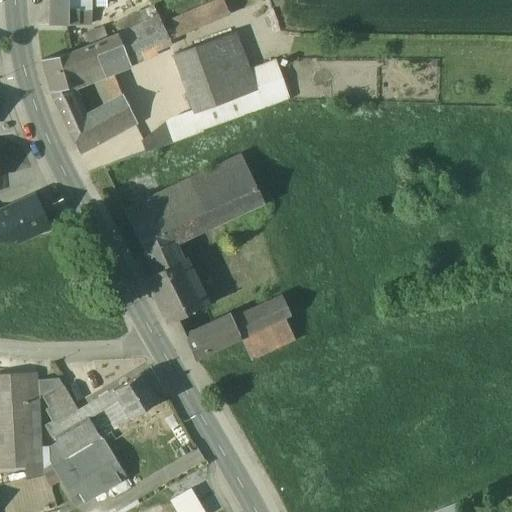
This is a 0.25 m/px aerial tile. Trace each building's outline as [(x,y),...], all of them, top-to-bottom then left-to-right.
[(49,0),(50,10),(78,10),(77,0),(49,0)] [(227,14),(221,0),(219,0),(161,25),(167,38),(227,14)] [(121,32),(157,16),(152,6),(116,22),(121,32)] [(78,10),(50,10),(50,24),(78,24),(78,10)] [(157,16),(117,35),(130,66),(167,38),(161,25),(157,16)] [(233,32),(172,54),(193,112),(194,113),(254,91),(247,71),(233,32)] [(130,66),(117,35),(100,41),(112,72),(130,66)] [(100,41),(72,53),(78,71),(99,63),(108,86),(117,83),(112,72),(100,41)] [(72,53),(41,60),(50,92),(68,87),(81,83),(78,71),(72,53)] [(254,91),(194,113),(193,112),(188,114),(196,135),(202,133),(201,130),(287,99),(273,61),(247,71),(254,91)] [(84,120),(67,129),(78,153),(136,122),(123,99),(117,83),(108,86),(115,104),(84,120)] [(68,87),(50,92),(67,129),(84,120),(68,87)] [(188,114),(167,121),(143,141),(147,152),(196,135),(188,114)] [(241,155),(167,190),(176,209),(250,175),(241,155)] [(176,209),(132,230),(143,253),(172,239),(254,201),(260,198),(250,175),(176,209)] [(167,190),(123,210),(132,230),(176,209),(167,190)] [(35,195),(1,211),(15,242),(49,226),(35,195)] [(1,211),(0,211),(0,242),(15,242),(1,211)] [(172,239),(143,253),(152,272),(142,276),(166,324),(203,306),(172,239)] [(283,296),(232,320),(230,317),(184,338),(193,359),(240,337),(289,314),(292,314),(283,296)] [(299,334),(289,314),(240,337),(249,357),(299,334)] [(26,373),(0,374),(0,468),(32,466),(28,397),(26,373)] [(37,373),(26,373),(28,397),(38,396),(39,396),(38,380),(37,373)] [(157,401),(140,374),(99,399),(115,426),(157,401)] [(58,378),(38,380),(39,396),(39,398),(43,396),(62,384),(58,378)] [(62,384),(43,396),(50,408),(47,410),(54,421),(47,425),(54,436),(88,417),(83,409),(78,411),(62,384)] [(38,396),(28,397),(32,466),(42,465),(38,396)] [(54,436),(53,437),(67,460),(68,460),(67,459),(101,439),(88,417),(54,436)] [(101,439),(67,459),(68,460),(67,460),(55,468),(77,504),(123,476),(101,439)] [(171,501),(177,511),(200,511),(189,491),(171,501)]
